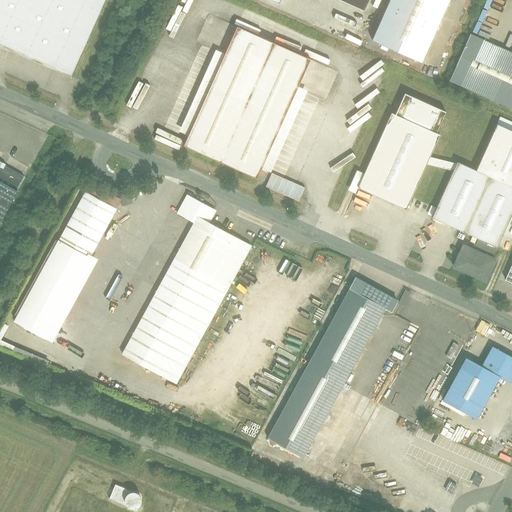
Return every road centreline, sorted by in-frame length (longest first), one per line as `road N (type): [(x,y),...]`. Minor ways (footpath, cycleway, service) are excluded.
road 1 (residential): [(511,326),(0,92)]
road 2 (unclassified): [(0,381),(314,511)]
